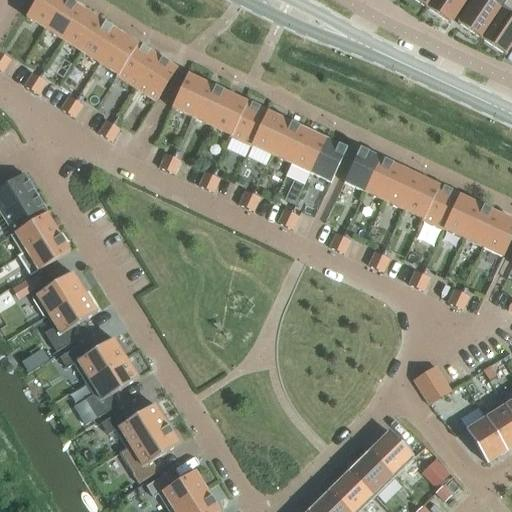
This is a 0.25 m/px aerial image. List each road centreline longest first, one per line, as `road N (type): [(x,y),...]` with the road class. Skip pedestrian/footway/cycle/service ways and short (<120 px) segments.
road 1 (residential): [(34,114),(53,191),(253,511)]
road 2 (residential): [(34,114),(130,169),(425,308)]
road 3 (tertiary): [(243,0),(436,79)]
road 4 (residential): [(278,511),(395,386)]
road 5 (tertiary): [(436,79),(290,0)]
road 6 (residential): [(485,492),(395,386)]
